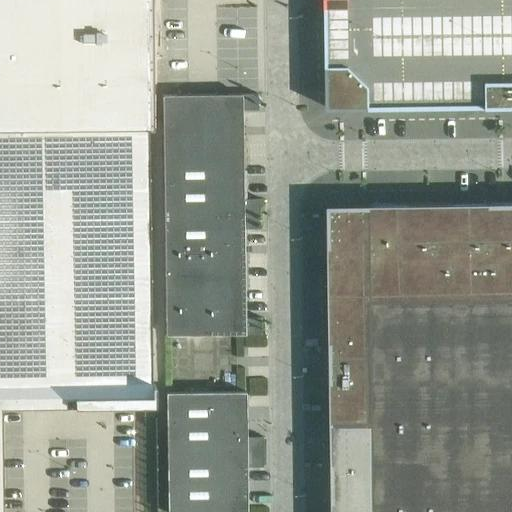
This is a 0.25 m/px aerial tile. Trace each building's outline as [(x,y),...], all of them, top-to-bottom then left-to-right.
[(0,0),(0,397),(140,396),(151,396),(152,403),(155,403),(155,383),(151,383),(148,145),(148,127),(153,127),(153,123),(149,123),(147,0),(0,0)] [(511,0),(326,0),(327,1),(327,5),(328,15),(328,56),(327,65),(328,108),(370,108),(390,105),(470,104),(488,106),(495,102),(511,101),(511,0)] [(257,93),(161,94),(162,155),(241,155),(241,110),(257,110),(257,93)] [(242,198),(241,155),(162,155),(163,214),(259,213),(258,198),(242,198)] [(511,201),(329,204),(332,422),(373,422),(370,299),(511,297),(511,201)] [(259,213),(163,214),(164,273),(243,272),(242,229),(259,229),(259,213)] [(244,317),(243,272),(164,273),(164,334),(260,333),(260,317),(244,317)] [(511,511),(511,297),(370,299),(373,422),(332,422),(333,511),(511,511)] [(245,391),(244,391),(165,392),(166,453),(262,451),(262,436),(261,436),(245,436),(245,396),(245,391)] [(166,453),(166,511),(246,511),(247,506),(246,467),(262,466),(262,451),(166,453)]
